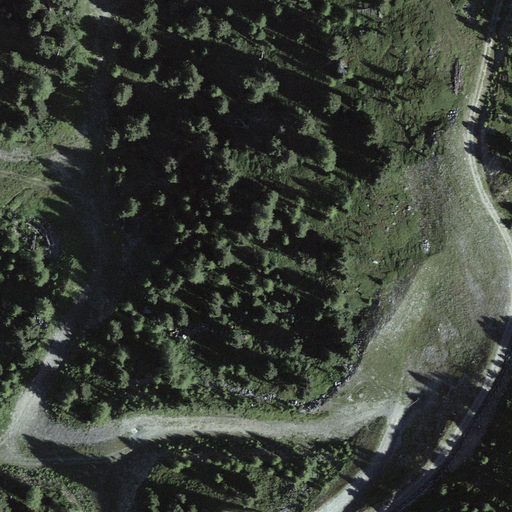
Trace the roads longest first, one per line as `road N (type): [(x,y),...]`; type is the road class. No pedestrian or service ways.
road 1 (track): [(504,0),(469,137),(483,196),(511,251)]
road 2 (track): [(511,319),(466,420),(412,488),(380,511)]
